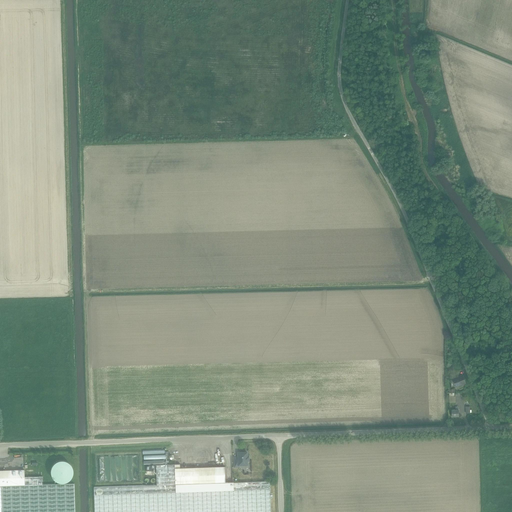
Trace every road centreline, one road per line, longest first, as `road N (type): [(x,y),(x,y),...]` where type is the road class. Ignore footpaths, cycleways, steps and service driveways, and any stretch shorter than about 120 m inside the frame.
road 1 (unclassified): [(490,427),(408,223),(344,103),(347,0)]
road 2 (unclassified): [(0,446),(278,436)]
road 3 (unclassified): [(278,436),(490,427)]
